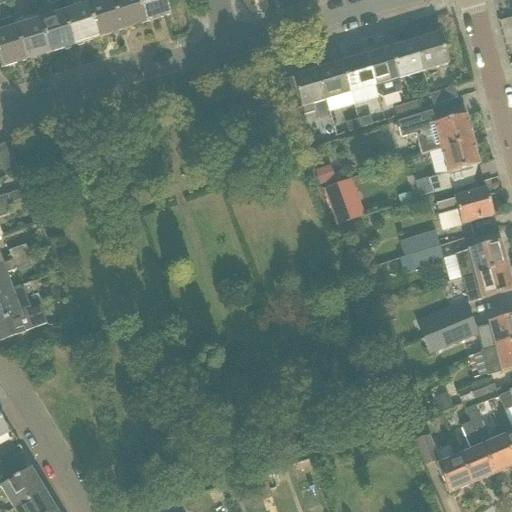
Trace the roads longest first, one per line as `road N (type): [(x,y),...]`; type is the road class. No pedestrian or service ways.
road 1 (residential): [(0,115),(225,44)]
road 2 (residential): [(225,44),(386,0)]
road 3 (residential): [(0,372),(89,511)]
road 4 (residential): [(511,147),(471,0)]
